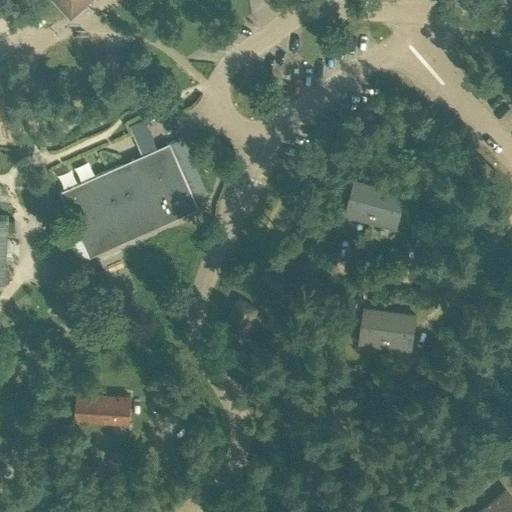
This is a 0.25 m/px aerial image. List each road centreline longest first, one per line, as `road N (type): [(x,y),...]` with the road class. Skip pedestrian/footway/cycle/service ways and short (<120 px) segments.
road 1 (unclassified): [(424,28),(401,14),(298,16),(232,64),(220,83),(217,109),(227,127),(250,138),(267,139),(381,55)]
road 2 (unclassified): [(511,152),(445,72),(424,28)]
